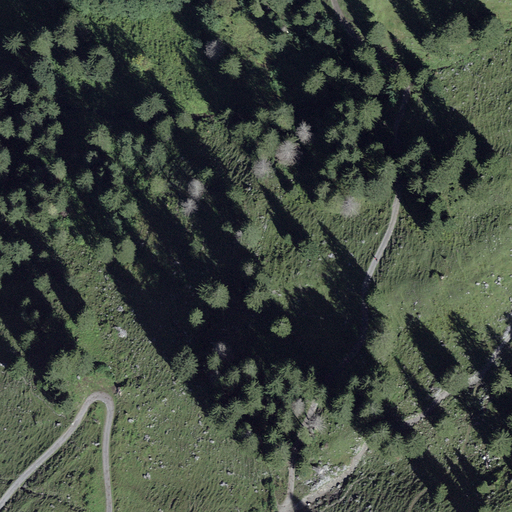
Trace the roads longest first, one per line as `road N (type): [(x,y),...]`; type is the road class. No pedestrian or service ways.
road 1 (track): [(285,511),(303,429),(362,339),(368,277),(398,197),(406,80),(354,36),(333,0)]
road 2 (track): [(0,506),(101,394),(109,408),(109,511)]
